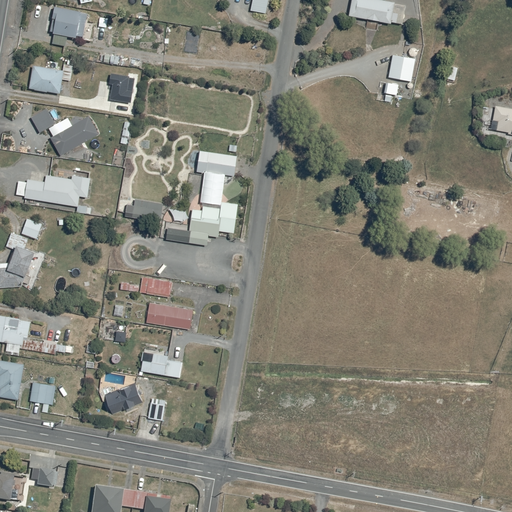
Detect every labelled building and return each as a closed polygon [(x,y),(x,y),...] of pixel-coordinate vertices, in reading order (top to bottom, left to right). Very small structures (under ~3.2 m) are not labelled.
[(253,0),(252,11),(267,13),(268,0),(253,0)] [(404,5),(373,0),(348,0),(346,17),(400,26),(404,5)] [(89,16),(83,14),(83,13),(57,7),(51,32),(55,33),(55,34),(69,37),(78,39),(78,37),(84,38),(89,16)] [(69,37),(55,34),(53,45),(67,48),(69,37)] [(116,55),(99,54),(98,64),(115,65),(116,55)] [(413,60),(390,56),(386,78),(409,82),(413,60)] [(455,68),(447,66),(444,79),(452,81),(455,68)] [(30,89),(36,90),(36,91),(49,93),(49,92),(61,94),(65,72),(34,67),(30,89)] [(115,85),(112,100),(132,104),(137,79),(113,74),(111,84),(115,85)] [(395,86),(384,84),(382,94),(394,96),(395,86)] [(487,130),(511,134),(511,107),(492,103),(490,110),(482,109),(481,114),(490,116),(487,130)] [(33,118),(41,133),(57,125),(48,109),(33,118)] [(52,138),(62,156),(100,134),(90,116),(52,138)] [(126,123),(121,143),(128,145),(132,124),(126,123)] [(226,140),(225,150),(235,151),(236,140),(226,140)] [(226,175),(235,176),(238,157),(202,151),(199,171),(206,172),(226,175)] [(226,175),(206,172),(201,203),(221,206),(222,202),(226,175)] [(73,176),(72,180),(47,176),(46,183),(29,180),(26,199),(79,207),(81,197),(89,198),(92,179),(73,176)] [(135,200),(134,206),(128,205),(126,217),(161,223),(165,205),(135,200)] [(208,246),(210,236),(219,238),(220,232),(235,234),(239,205),(222,202),(221,206),(221,209),(205,207),(204,211),(193,209),(190,232),(169,229),(167,240),(208,246)] [(29,219),(23,234),(38,240),(44,226),(29,219)] [(19,247),(25,249),(29,239),(22,237),(12,233),(8,247),(17,250),(19,247)] [(0,288),(24,287),(28,278),(37,253),(25,249),(19,247),(17,250),(12,265),(0,265),(0,288)] [(144,277),(141,293),(170,299),(174,284),(144,277)] [(122,282),(121,290),(139,292),(140,286),(131,285),(131,284),(122,282)] [(148,323),(191,330),(194,311),(151,304),(148,323)] [(124,307),(115,305),(114,316),(122,317),(124,307)] [(0,315),(0,342),(9,344),(21,346),(23,339),(29,340),(32,322),(0,315)] [(73,328),(62,324),(60,331),(70,335),(73,328)] [(23,339),(21,346),(21,348),(27,349),(56,355),(58,345),(29,340),(23,339)] [(21,346),(9,344),(7,352),(20,354),(21,348),(21,346)] [(154,354),(153,362),(144,361),(142,372),(181,379),(184,363),(168,361),(169,357),(154,354)] [(20,401),(26,365),(0,360),(0,376),(1,376),(0,382),(0,389),(2,390),(0,397),(20,401)] [(57,387),(34,383),(31,401),(54,405),(57,387)] [(106,396),(113,414),(143,403),(136,384),(106,396)] [(152,403),(149,418),(164,421),(166,406),(152,403)] [(39,481),(38,485),(53,488),(54,486),(57,486),(59,473),(56,472),(56,471),(41,469),(41,470),(34,469),(32,480),(39,481)] [(0,473),(0,499),(11,501),(13,487),(15,488),(16,482),(14,482),(15,476),(0,473)] [(125,490),(96,486),(92,511),(121,511),(123,506),(125,490)] [(125,490),(123,506),(134,508),(136,492),(125,490)] [(148,493),(136,492),(134,508),(145,509),(148,493)] [(145,511),(169,511),(172,497),(148,493),(145,509),(145,511)]
